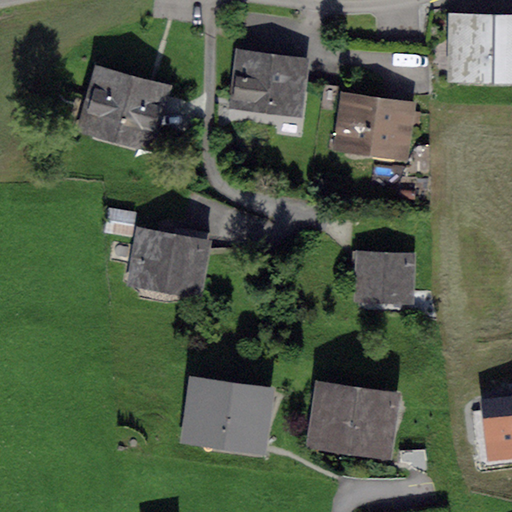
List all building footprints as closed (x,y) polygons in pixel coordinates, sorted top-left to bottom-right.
[(511,23),(460,22),(459,69),(511,70),(511,23)] [(238,100),(293,107),(299,65),(244,58),(238,100)] [(100,74),(86,125),(147,141),(161,90),(100,74)] [(401,126),(415,128),(417,112),(349,102),(344,141),(398,149),(401,126)] [(142,207),(115,202),(111,227),(138,231),(142,207)] [(137,277),(199,288),(209,232),(174,226),(171,241),(144,236),(137,277)] [(406,297),(407,259),(362,257),(361,296),(406,297)] [(198,386),(191,434),(256,443),(263,395),(198,386)] [(324,391),(317,439),(382,448),(389,400),(324,391)] [(496,448),(511,446),(511,405),(491,408),(496,448)]
